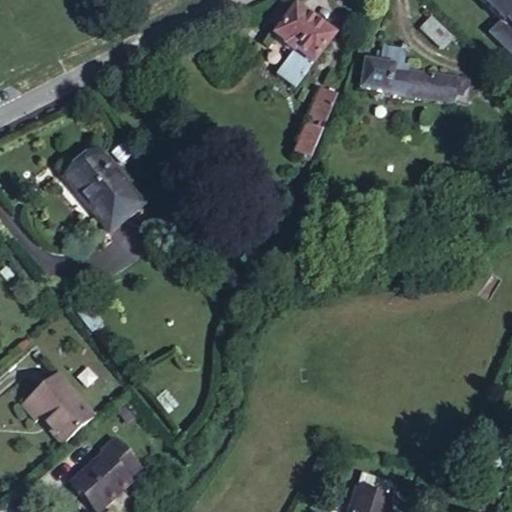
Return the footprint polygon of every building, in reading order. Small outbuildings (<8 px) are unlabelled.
[(511,0),(477,0),(500,23),(489,34),(511,58),(511,0)] [(289,95),(331,40),(293,11),(281,2),(265,24),(277,32),(269,43),(280,52),(279,54),(287,60),(271,82),(289,95)] [(438,49),(450,37),(430,19),(419,31),(438,49)] [(406,75),(407,69),(401,67),(404,52),(381,48),(378,64),(363,62),(357,91),(463,106),(467,82),(406,75)] [(319,91),(308,118),(323,124),(334,97),(319,91)] [(293,155),(308,161),(319,133),(304,127),(293,155)] [(108,235),(141,208),(97,152),(63,180),(108,235)] [(62,446),(93,419),(56,376),(25,403),(39,419),(62,446)] [(35,423),(39,419),(25,403),(21,406),(35,423)] [(103,456),(70,486),(93,511),(97,511),(129,483),(125,479),(136,469),(111,441),(99,452),(103,456)] [(388,511),(392,501),(386,499),(390,485),(360,475),(348,511),(388,511)]
